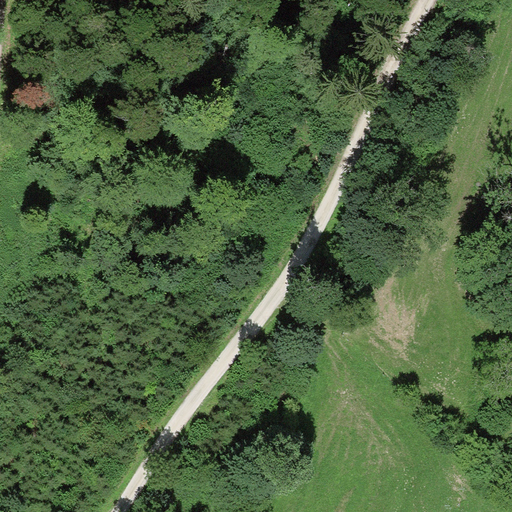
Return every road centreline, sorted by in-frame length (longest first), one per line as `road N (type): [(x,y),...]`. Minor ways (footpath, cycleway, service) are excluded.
road 1 (track): [(116,511),(196,384),(283,287),(426,0)]
road 2 (track): [(268,511),(307,462),(327,404),(323,366),(283,287)]
